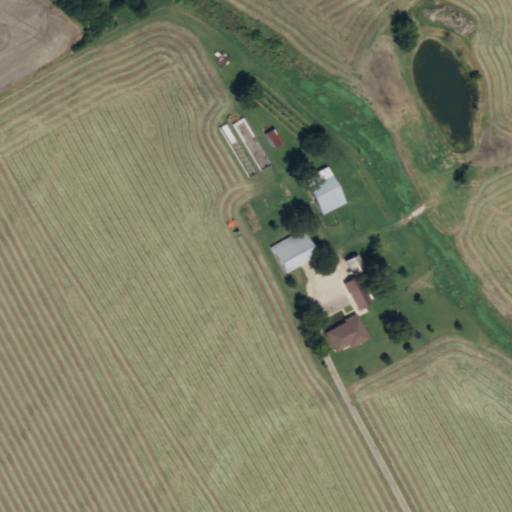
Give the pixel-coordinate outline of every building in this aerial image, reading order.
[(306,186),(322,214),(344,202),(329,174),(306,186)] [(303,230),(270,244),(282,272),(315,257),(303,230)] [(357,283),(365,280),(356,255),(348,258),(357,283)] [(358,306),(365,303),(366,303),(368,302),(362,290),(352,295),(358,306)] [(367,336),(355,314),(324,331),(335,353),(367,336)]
